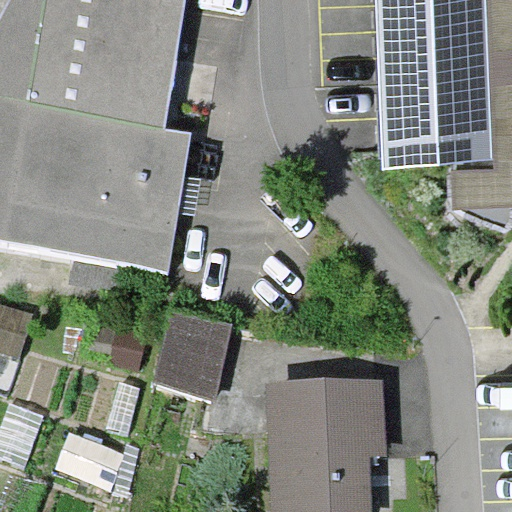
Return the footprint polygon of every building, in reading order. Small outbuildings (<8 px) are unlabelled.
[(162,135),(184,0),(13,0),(0,24),(0,252),(169,279),(181,205),(192,140),(162,135)] [(387,159),(460,156),(462,207),(511,204),(511,0),(381,0),(386,127),(387,159)] [(25,318),(0,311),(0,354),(15,358),(25,318)] [(230,330),(174,317),(159,386),(214,398),(230,330)] [(383,387),(269,391),(272,511),(371,511),(370,458),(385,458),(383,387)] [(123,454),(72,435),(59,469),(110,489),(123,454)]
